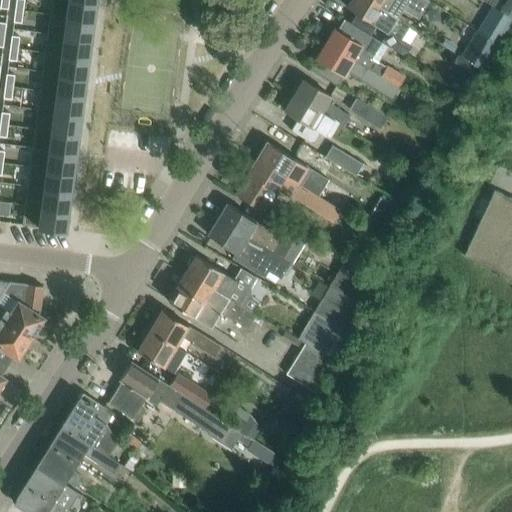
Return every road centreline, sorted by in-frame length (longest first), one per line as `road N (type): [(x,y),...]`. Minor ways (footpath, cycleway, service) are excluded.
road 1 (residential): [(130,279),(299,0)]
road 2 (residential): [(0,487),(130,279)]
road 3 (residential): [(130,279),(0,251)]
